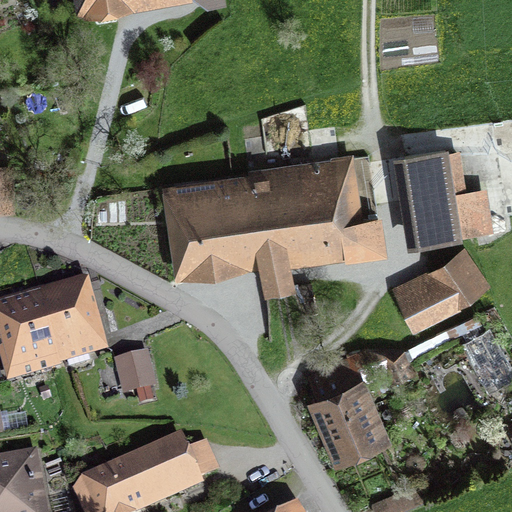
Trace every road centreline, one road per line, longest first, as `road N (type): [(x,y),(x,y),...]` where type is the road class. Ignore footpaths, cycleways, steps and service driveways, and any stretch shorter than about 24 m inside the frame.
road 1 (residential): [(0,229),(66,243),(213,325),(241,356),(335,511)]
road 2 (track): [(266,396),(353,323),(382,285),(393,253),(369,116)]
